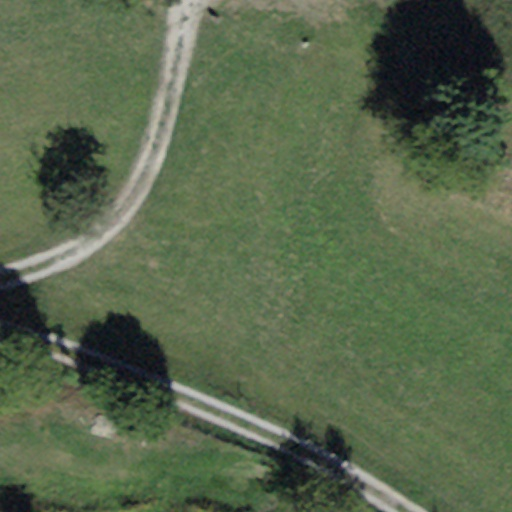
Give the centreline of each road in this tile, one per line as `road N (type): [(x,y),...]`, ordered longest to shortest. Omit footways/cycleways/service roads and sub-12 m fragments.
road 1 (track): [(391,511),(168,392),(0,334)]
road 2 (track): [(193,0),(151,146),(123,201),(80,242),(0,274)]
